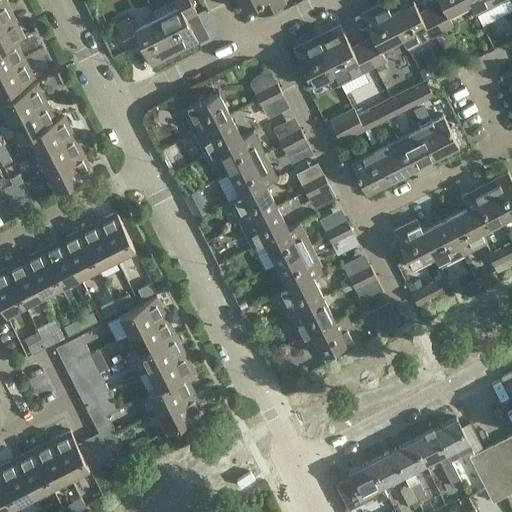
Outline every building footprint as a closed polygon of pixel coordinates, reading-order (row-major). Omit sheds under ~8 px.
[(0,0),(0,22),(14,16),(5,0),(0,0)] [(156,16),(174,51),(197,40),(185,16),(196,10),(190,0),(176,0),(178,4),(156,16)] [(240,0),(241,2),(240,2),(243,8),(256,2),(261,12),(285,1),(284,0),(240,0)] [(374,64),(385,58),(380,47),(401,36),(402,35),(389,10),(390,9),(385,0),(379,0),(360,10),(373,34),(362,40),(374,64)] [(419,10),(413,0),(408,0),(390,9),(389,10),(402,35),(401,36),(407,47),(442,29),(429,5),(419,10)] [(442,29),(453,23),(448,13),(470,2),(471,1),(469,0),(438,0),(429,5),(442,29)] [(469,0),(471,1),(470,2),(475,12),(499,0),(469,0)] [(174,51),(156,16),(134,27),(127,14),(116,20),(128,45),(139,39),(151,63),(174,51)] [(0,45),(15,38),(15,39),(24,35),(14,16),(0,22),(0,45)] [(351,45),(344,33),(338,21),(316,33),(334,70),(333,70),(339,82),(374,64),(362,40),(351,45)] [(333,70),(334,70),(316,33),(291,45),(310,82),(333,70)] [(0,68),(24,57),(15,39),(15,38),(0,45),(0,68)] [(24,57),(0,68),(0,93),(33,76),(24,57)] [(265,86),(271,98),(282,92),(276,80),(265,86)] [(0,101),(9,119),(46,100),(36,81),(0,99),(0,101)] [(409,104),(432,92),(426,81),(404,92),(409,104)] [(254,92),(260,103),(271,98),(265,86),(254,92)] [(192,131),(230,112),(218,88),(180,108),(192,131)] [(387,116),(409,104),(404,92),(381,104),(387,116)] [(55,118),(55,117),(46,100),(9,119),(19,138),(27,134),(27,133),(55,118)] [(364,127),(387,116),(381,104),(358,116),(364,127)] [(358,116),(353,105),(328,118),(334,129),(358,116)] [(204,154),(216,148),(215,147),(241,134),(241,133),(230,112),(192,131),(204,154)] [(418,124),(434,155),(458,143),(442,112),(418,124)] [(36,151),(73,132),(63,113),(55,117),(55,118),(27,133),(27,134),(36,151)] [(340,140),(364,127),(358,116),(334,129),(340,140)] [(412,166),(434,155),(418,124),(396,135),(412,166)] [(288,132),(294,144),(305,138),(299,126),(288,132)] [(227,170),(265,151),(252,128),(241,133),(241,134),(215,147),(216,148),(227,170)] [(45,169),(82,150),(73,132),(36,151),(45,169)] [(284,149),(294,144),(288,132),(278,137),(284,149)] [(389,178),(412,166),(396,135),(373,147),(389,178)] [(0,146),(0,159),(2,163),(11,159),(4,144),(0,146)] [(365,190),(389,178),(373,147),(350,159),(365,190)] [(82,150),(45,169),(55,188),(92,169),(82,150)] [(265,181),(277,175),(265,151),(227,170),(239,192),(239,193),(265,180),(265,181)] [(511,180),(506,169),(483,181),(502,219),(511,214),(511,180)] [(9,176),(11,182),(16,190),(25,186),(18,172),(9,176)] [(312,178),(318,189),(328,184),(322,172),(312,178)] [(307,195),(318,189),(312,178),(301,183),(307,195)] [(276,203),(265,181),(265,180),(239,193),(239,192),(227,198),(239,222),(276,203)] [(502,219),(483,181),(459,193),(465,204),(466,204),(480,230),(502,219)] [(19,196),(16,190),(11,182),(3,186),(10,200),(19,196)] [(23,204),(32,200),(25,186),(16,190),(19,196),(23,204)] [(17,214),(26,210),(23,204),(19,196),(10,200),(17,214)] [(251,245),(262,239),(288,225),(276,203),(239,222),(251,245)] [(466,204),(465,204),(443,215),(462,253),(486,241),(480,230),(466,204)] [(96,219),(115,256),(134,246),(115,209),(96,219)] [(410,264),(433,253),(420,227),(421,226),(415,215),(391,227),(410,264)] [(433,253),(439,265),(462,253),(443,215),(421,226),(420,227),(433,253)] [(335,223),(341,234),(351,229),(346,218),(335,223)] [(97,265),(115,256),(96,219),(78,228),(97,265)] [(274,261),(311,242),(299,219),(288,225),(262,239),(274,261)] [(330,240),(341,234),(335,223),(324,228),(330,240)] [(78,274),(97,265),(78,228),(60,237),(78,274)] [(60,284),(78,274),(60,237),(41,247),(60,284)] [(312,273),(323,267),(311,242),(274,261),(285,283),(286,284),(311,271),(312,273)] [(498,247),(503,258),(511,253),(511,249),(508,242),(498,247)] [(42,293),(60,284),(41,247),(23,256),(42,293)] [(493,263),(503,258),(498,247),(487,253),(493,263)] [(24,302),(42,293),(23,256),(5,265),(24,302)] [(358,269),(364,281),(375,275),(369,263),(358,269)] [(0,302),(5,312),(24,302),(5,265),(0,267),(0,302)] [(354,286),(364,281),(358,269),(348,274),(354,286)] [(323,294),(312,273),(311,271),(286,284),(285,283),(274,289),(286,313),(323,294)] [(432,280),(437,291),(448,285),(443,274),(432,280)] [(141,296),(155,289),(151,280),(137,287),(141,296)] [(416,301),(437,291),(432,280),(411,291),(416,301)] [(113,299),(118,308),(132,300),(127,291),(113,299)] [(128,332),(165,313),(155,294),(118,313),(128,332)] [(298,337),(310,331),(309,330),(335,317),(334,316),(323,294),(286,313),(298,337)] [(104,315),(118,308),(113,299),(99,306),(104,315)] [(77,317),(82,326),(96,319),(91,310),(77,317)] [(321,353),(358,334),(346,310),(334,316),(335,317),(309,330),(310,331),(321,353)] [(378,333),(399,322),(393,311),(372,322),(378,333)] [(137,350),(174,331),(165,313),(128,332),(137,350)] [(68,333),(82,326),(77,317),(63,324),(68,333)] [(41,336),(45,345),(59,338),(55,329),(41,336)] [(146,368),(183,350),(174,331),(137,350),(146,368)] [(31,352),(45,345),(41,336),(27,343),(31,352)] [(74,352),(80,364),(93,357),(86,345),(74,352)] [(184,372),(185,373),(193,369),(183,350),(146,368),(155,385),(156,386),(184,372)] [(68,370),(80,364),(74,352),(61,358),(68,370)] [(510,395),(511,394),(511,369),(500,376),(510,395)] [(193,390),(185,373),(184,372),(156,386),(155,385),(147,390),(157,409),(193,390)] [(92,388),(98,400),(111,394),(105,382),(92,388)] [(86,406),(98,400),(92,388),(80,394),(86,406)] [(193,390),(157,409),(166,428),(203,409),(193,390)] [(107,416),(94,422),(98,431),(101,437),(114,430),(107,416)] [(455,417),(434,428),(451,461),(472,450),(455,417)] [(101,464),(87,437),(76,442),(69,428),(50,438),(69,475),(88,465),(89,469),(101,464)] [(451,463),(450,461),(434,428),(412,439),(425,463),(437,457),(442,467),(451,463)] [(112,458),(101,437),(98,431),(87,437),(101,464),(112,458)] [(511,452),(505,437),(494,443),(506,466),(511,462),(511,452)] [(51,484),(69,475),(50,438),(32,447),(51,484)] [(409,484),(418,480),(412,469),(425,463),(412,439),(391,449),(404,474),(409,484)] [(495,471),(506,466),(494,443),(483,448),(495,471)] [(33,493),(51,484),(32,447),(13,456),(33,493)] [(483,448),(469,456),(481,478),(495,471),(483,448)] [(382,484),(404,474),(391,449),(370,460),(382,484)] [(0,474),(14,503),(33,493),(13,456),(0,463),(0,474)] [(350,475),(337,482),(350,508),(364,500),(362,495),(374,489),(380,500),(388,496),(382,484),(370,460),(348,471),(350,475)] [(442,467),(450,483),(451,482),(459,478),(451,463),(442,467)] [(511,478),(506,466),(495,471),(507,494),(511,491),(511,478)] [(495,471),(481,478),(492,501),(507,494),(495,471)] [(0,510),(14,503),(0,474),(0,510)] [(418,480),(409,484),(417,499),(426,495),(418,480)] [(409,484),(400,489),(408,504),(417,499),(409,484)] [(71,511),(74,511),(85,504),(80,496),(67,505),(71,511)]
